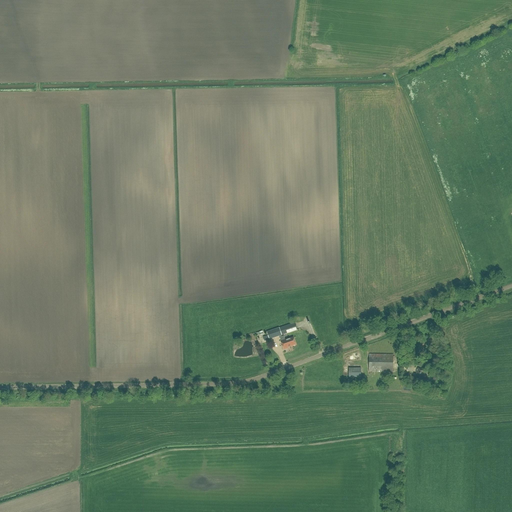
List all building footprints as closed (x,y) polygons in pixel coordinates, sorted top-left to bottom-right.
[(297,330),(294,323),(266,332),(269,339),(279,336),(281,341),(280,341),(283,350),(288,348),(288,347),(296,345),(293,337),(290,339),(289,338),(282,340),(281,335),(297,330)] [(351,361),(359,359),(357,353),(349,355),(351,361)] [(394,354),(370,354),(369,371),(393,372),(394,354)] [(362,377),(361,368),(349,368),(349,377),(358,377),(358,381),(361,381),(361,377),(362,377)] [(426,370),(418,368),(416,374),(414,373),(412,380),(414,380),(428,385),(429,379),(424,377),(426,370)]
